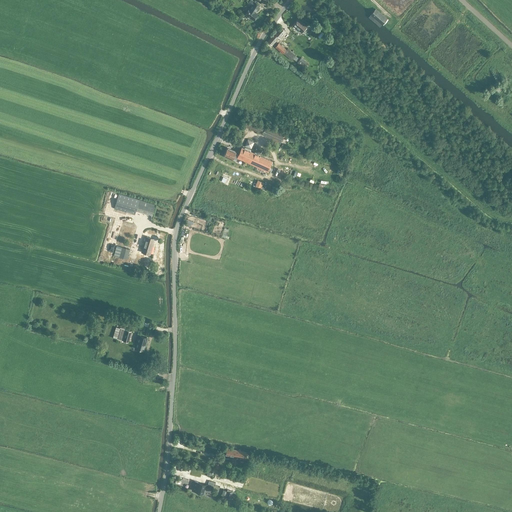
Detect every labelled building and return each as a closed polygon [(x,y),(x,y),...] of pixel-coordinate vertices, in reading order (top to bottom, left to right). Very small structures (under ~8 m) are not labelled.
[(260,5),(258,4),(254,2),(251,0),(249,0),(248,3),(252,6),(250,9),(249,9),(245,15),(254,21),(258,14),(255,13),(260,5)] [(375,9),(371,14),(376,18),(380,13),(375,9)] [(307,27),(298,19),(293,25),(301,33),(307,27)] [(285,31),(279,26),(267,40),(271,44),(278,37),(279,38),(285,31)] [(283,53),(286,49),(278,43),(274,47),(282,54),(283,53)] [(291,60),(292,58),(295,55),(287,48),(286,49),(283,53),(291,60)] [(309,63),(301,57),(297,62),(304,68),(309,63)] [(498,93),(501,90),(496,85),(493,88),(498,93)] [(242,126),(261,134),(264,127),(245,119),(242,126)] [(266,126),(262,135),(281,143),(284,134),(266,126)] [(247,140),(243,148),(250,151),(253,143),(247,140)] [(237,158),(267,171),(271,162),(242,149),(239,155),(235,153),(236,152),(228,148),(224,156),(232,160),(233,158),(236,160),(237,158)] [(117,192),(109,189),(107,195),(116,198),(117,192)] [(136,211),(139,200),(119,194),(114,209),(135,215),(136,211)] [(140,201),(138,210),(153,213),(155,204),(140,201)] [(152,245),(151,245),(153,238),(146,236),(141,252),(150,254),(152,245)] [(114,255),(126,259),(129,249),(117,246),(114,255)] [(114,321),(118,322),(121,319),(120,315),(116,314),(112,317),(114,321)] [(118,339),(128,342),(131,331),(121,328),(118,339)] [(135,348),(144,351),(148,338),(139,335),(135,348)] [(246,452),(227,448),(225,454),(232,456),(232,457),(233,458),(234,458),(236,459),(237,459),(237,458),(238,457),(245,459),(246,452)] [(244,478),(224,473),(223,477),(243,482),(244,478)] [(203,493),(204,488),(211,490),(212,487),(205,485),(198,483),(196,491),(203,493)]
